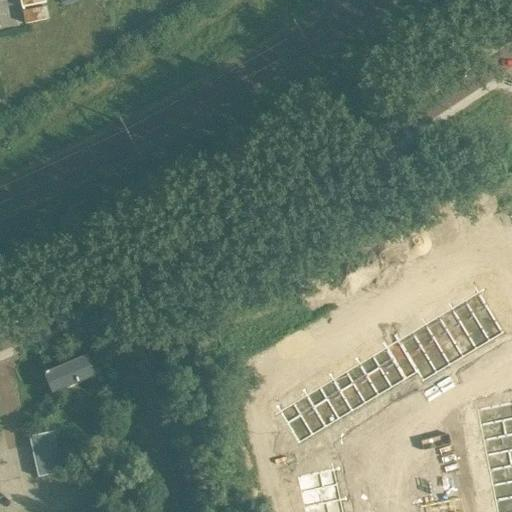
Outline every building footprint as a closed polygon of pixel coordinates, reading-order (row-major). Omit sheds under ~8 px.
[(44,0),(19,0),(22,8),(46,3),(44,0)] [(47,7),(22,12),(25,25),(49,19),(47,7)] [(427,227),(431,234),(441,228),(437,221),(427,227)] [(431,234),(427,227),(416,233),(420,240),(431,234)] [(445,235),(441,228),(431,234),(435,241),(445,235)] [(425,247),(435,241),(431,234),(420,240),(425,247)] [(435,241),(439,248),(449,242),(445,235),(435,241)] [(399,244),(403,250),(414,244),(409,237),(399,244)] [(429,254),(439,248),(435,241),(425,247),(429,254)] [(389,250),(393,257),(403,250),(399,244),(389,250)] [(407,257),(418,251),(414,244),(403,250),(407,257)] [(407,257),(403,250),(393,257),(397,264),(407,257)] [(407,257),(412,264),(422,258),(418,251),(407,257)] [(382,254),(372,260),(376,267),(386,261),(382,254)] [(412,264),(407,257),(397,264),(401,271),(412,264)] [(366,273),(376,267),(372,260),(361,266),(366,273)] [(380,274),(390,267),(386,261),(376,267),(380,274)] [(376,267),(366,273),(370,280),(380,274),(376,267)] [(380,274),(384,281),(394,274),(390,267),(380,274)] [(344,276),(348,283),(359,277),(354,270),(344,276)] [(384,281),(380,274),(370,280),(374,287),(384,281)] [(338,290),(348,283),(344,276),(334,283),(338,290)] [(363,284),(359,277),(348,283),(353,290),(363,284)] [(338,290),(342,296),(353,290),(348,283),(338,290)] [(363,284),(353,290),(357,297),(367,291),(363,284)] [(317,293),(321,300),(331,294),(327,287),(317,293)] [(346,303),(357,297),(353,290),(342,296),(346,303)] [(502,332),(478,291),(278,411),(297,443),(416,371),(421,380),(502,332)] [(311,306),(321,300),(317,293),(307,299),(311,306)] [(335,301),(331,294),(321,300),(325,307),(335,301)] [(315,313),(325,307),(321,300),(311,306),(315,313)] [(340,307),(335,301),(325,307),(329,314),(340,307)] [(300,303),(290,309),(294,316),(304,310),(300,303)] [(325,307),(315,313),(319,320),(329,314),(325,307)] [(279,315),(283,322),(294,316),(290,309),(279,315)] [(294,316),(298,323),(308,317),(304,310),(294,316)] [(298,323),(294,316),(283,322),(288,329),(298,323)] [(308,317),(298,323),(302,330),(312,324),(308,317)] [(266,333),(277,326),(272,320),(262,326),(266,333)] [(292,336),(302,330),(298,323),(288,329),(292,336)] [(252,332),(256,339),(266,333),(262,326),(252,332)] [(266,333),(270,340),(281,333),(277,326),(266,333)] [(270,340),(266,333),(256,339),(260,346),(270,340)] [(285,340),(281,333),(270,340),(275,346),(285,340)] [(270,340),(260,346),(264,353),(275,346),(270,340)] [(48,372),(44,373),(52,394),(93,377),(85,358),(48,373),(48,372)] [(496,373),(488,374),(490,386),(498,385),(496,373)] [(480,376),(482,388),(490,386),(488,374),(480,376)] [(482,388),(480,376),(472,377),(475,389),(482,388)] [(475,389),(472,377),(464,379),(467,391),(475,389)] [(490,386),(492,398),(500,396),(498,385),(490,386)] [(482,388),(485,399),(492,398),(490,386),(482,388)] [(477,401),(485,399),(482,388),(475,389),(477,401)] [(475,389),(467,391),(469,402),(477,401),(475,389)] [(511,511),(511,397),(476,405),(496,511),(511,511)] [(450,416),(452,424),(464,422),(463,414),(450,416)] [(267,421),(269,429),(281,427),(279,419),(267,421)] [(466,429),(464,422),(452,424),(454,432),(466,429)] [(269,429),(271,437),(282,435),(281,427),(269,429)] [(466,429),(454,432),(455,440),(467,437),(466,429)] [(35,477),(57,472),(48,432),(26,437),(35,477)] [(284,443),(282,435),(271,437),(272,445),(284,443)] [(457,448),(469,445),(467,437),(455,440),(457,448)] [(284,443),(272,445),(274,453),(286,450),(284,443)] [(457,448),(458,456),(471,453),(469,445),(457,448)] [(472,461),(471,453),(458,456),(460,463),(472,461)] [(316,456),(319,468),(326,466),(324,454),(316,456)] [(308,458),(311,470),(319,468),(316,456),(308,458)] [(311,470),(308,458),(300,460),(303,471),(311,470)] [(292,461),(295,473),(303,471),(300,460),(292,461)] [(285,463),(287,475),(295,473),(292,461),(285,463)] [(279,476),(287,475),(285,463),(277,465),(279,476)] [(341,511),(333,469),(296,477),(304,511),(341,511)] [(349,479),(351,487),(363,485),(361,477),(349,479)] [(351,487),(353,495),(365,492),(363,485),(351,487)] [(367,500),(365,492),(353,495),(355,503),(367,500)] [(356,511),(368,508),(367,500),(355,503),(356,511)]
